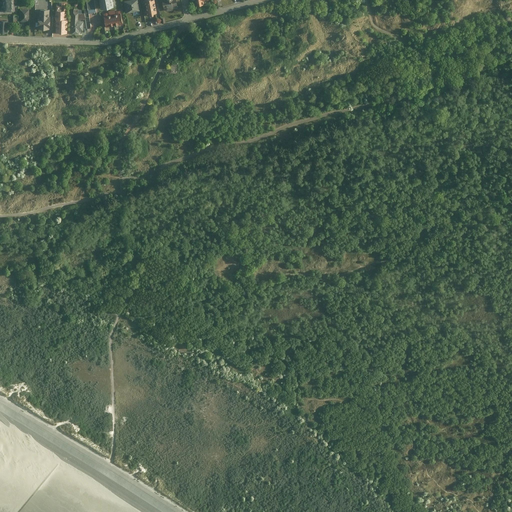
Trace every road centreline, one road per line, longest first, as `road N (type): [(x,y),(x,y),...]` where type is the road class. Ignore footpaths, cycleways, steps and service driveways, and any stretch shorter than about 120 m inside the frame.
road 1 (residential): [(0,41),(107,44),(186,21)]
road 2 (track): [(111,463),(0,397)]
